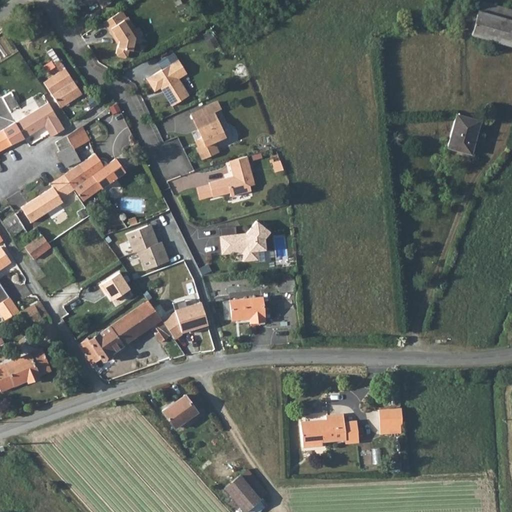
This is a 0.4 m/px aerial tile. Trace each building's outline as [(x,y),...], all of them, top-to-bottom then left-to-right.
[(83,0),(87,6),(95,1),(100,9),(109,3),(107,0),(83,0)] [(511,9),(480,0),(479,0),(469,36),(511,47),(511,9)] [(121,21),(117,13),(101,23),(111,38),(113,36),(117,42),(116,46),(114,54),(116,57),(122,59),(125,57),(127,51),(130,51),(133,39),(129,33),(134,30),(126,18),(121,21)] [(137,28),(134,30),(129,33),(133,39),(140,34),(137,28)] [(47,65),(49,68),(52,66),(57,72),(41,83),(59,109),(80,95),(50,50),(46,53),(50,59),(43,64),(45,66),(47,65)] [(155,63),(159,70),(176,60),(171,53),(155,63)] [(184,73),(176,60),(159,70),(144,80),(152,92),(160,87),(163,92),(162,95),(170,106),(186,95),(176,79),(184,73)] [(9,92),(0,96),(0,99),(8,114),(17,108),(9,92)] [(46,103),(12,123),(1,130),(1,131),(9,146),(42,127),(49,137),(62,129),(46,103)] [(216,103),(203,108),(206,115),(192,122),(200,139),(196,141),(198,146),(196,147),(196,149),(195,149),(200,160),(216,153),(212,143),(223,138),(212,113),(219,110),(216,103)] [(203,108),(189,115),(192,122),(206,115),(203,108)] [(478,122),(455,115),(446,149),(470,155),(478,122)] [(73,149),(88,141),(80,127),(54,143),(58,152),(70,145),(73,149)] [(0,131),(0,150),(9,146),(1,131),(0,131)] [(70,145),(58,152),(56,153),(64,168),(80,161),(73,149),(70,145)] [(87,178),(89,177),(98,189),(123,172),(113,159),(102,167),(93,154),(78,165),(87,178)] [(252,186),(245,157),(227,162),(231,177),(231,180),(226,181),(226,179),(207,184),(207,185),(210,197),(211,198),(228,194),(229,197),(249,192),(248,187),(252,186)] [(271,164),(275,174),(282,171),(278,162),(271,164)] [(89,177),(87,178),(78,165),(67,173),(62,176),(71,191),(73,190),(81,201),(98,189),(89,177)] [(51,188),(58,198),(71,191),(62,176),(49,184),(51,188)] [(210,197),(207,185),(194,188),(198,200),(210,197)] [(58,198),(51,188),(46,192),(20,209),(29,224),(61,203),(58,198)] [(0,222),(14,213),(8,206),(0,211),(0,222)] [(14,213),(0,222),(0,223),(12,244),(27,234),(14,213)] [(127,219),(129,227),(136,224),(133,217),(127,219)] [(269,233),(255,222),(245,235),(242,238),(238,238),(235,236),(230,236),(231,244),(219,245),(220,256),(232,254),(236,250),(240,253),(240,254),(241,263),(256,261),(255,252),(264,251),(263,240),(269,233)] [(151,225),(126,234),(133,254),(137,252),(158,244),(151,225)] [(32,260),(49,247),(40,236),(23,248),(32,260)] [(218,237),(219,245),(231,244),(230,236),(218,237)] [(162,242),(158,244),(137,252),(145,272),(170,263),(162,242)] [(1,247),(0,247),(0,291),(4,289),(0,283),(0,266),(10,260),(1,247)] [(206,266),(197,270),(201,277),(210,273),(206,266)] [(96,286),(101,293),(104,291),(106,293),(105,295),(109,301),(127,289),(116,273),(96,286)] [(291,282),(275,284),(276,295),(292,294),(291,282)] [(0,302),(9,296),(4,289),(0,291),(0,302)] [(199,295),(174,299),(175,306),(200,302),(199,295)] [(0,302),(0,309),(6,319),(19,312),(19,311),(9,296),(0,302)] [(246,319),(249,319),(250,323),(261,322),(259,298),(227,301),(229,321),(246,319)] [(87,340),(86,339),(77,345),(90,365),(99,359),(101,362),(111,355),(110,354),(152,325),(157,333),(154,336),(160,344),(165,340),(175,353),(180,350),(173,340),(161,323),(145,300),(87,340)] [(34,304),(20,311),(19,311),(19,312),(21,312),(29,330),(37,327),(35,322),(42,319),(34,304)] [(175,312),(161,323),(173,340),(183,334),(208,326),(201,304),(175,312)] [(42,349),(0,365),(0,390),(39,377),(39,376),(51,371),(42,349)] [(184,396),(162,411),(174,428),(197,413),(184,396)] [(385,424),(398,423),(397,405),(374,406),(376,431),(385,431),(385,424)] [(320,442),(319,438),(343,436),(341,419),(340,412),(323,414),(324,417),(315,418),(315,421),(298,423),(300,444),(320,442)] [(353,419),(341,419),(343,436),(343,440),(355,439),(353,419)] [(257,501),(264,496),(245,471),(238,477),(257,501)] [(222,490),(238,511),(243,511),(257,501),(238,477),(222,490)]
